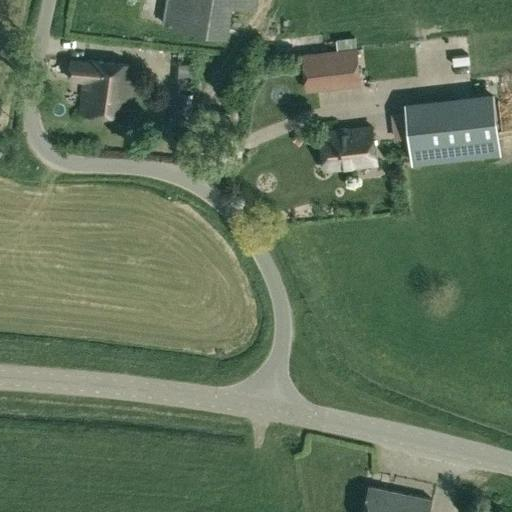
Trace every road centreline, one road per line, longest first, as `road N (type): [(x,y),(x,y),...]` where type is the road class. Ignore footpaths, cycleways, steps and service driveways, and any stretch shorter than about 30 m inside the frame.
road 1 (unclassified): [(272,407),(280,309),(246,238),(197,192),(60,158),(30,127),(55,0)]
road 2 (unclassified): [(272,407),(0,376)]
road 3 (unclassified): [(511,463),(272,407)]
